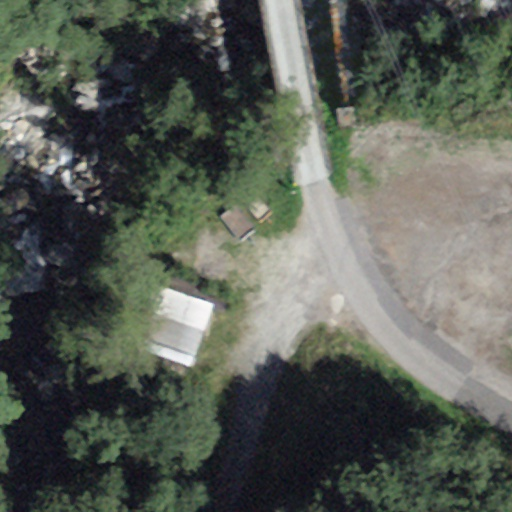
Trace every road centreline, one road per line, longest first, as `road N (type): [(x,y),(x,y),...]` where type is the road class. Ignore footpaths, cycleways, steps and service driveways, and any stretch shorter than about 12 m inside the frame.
road 1 (track): [(323,215),(219,511)]
road 2 (unclassified): [(314,186),(345,265),(373,307),(419,354),(511,414)]
road 3 (residential): [(278,0),(314,186)]
